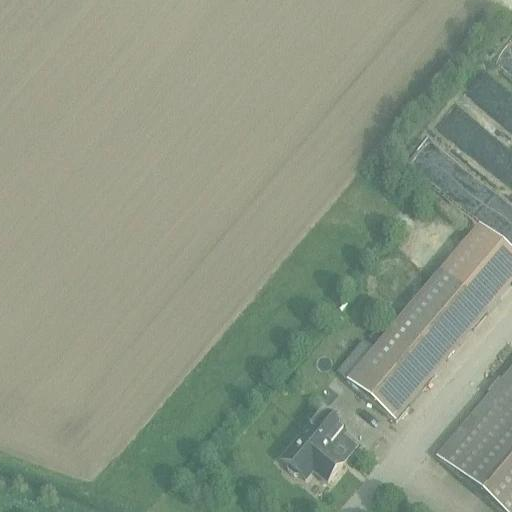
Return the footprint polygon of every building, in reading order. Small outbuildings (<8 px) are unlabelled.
[(395,424),(487,316),(511,286),(511,256),(479,230),(348,385),(395,424)] [(507,377),(511,371),(511,333),(488,362),(507,377)] [(374,334),(369,340),(375,345),(380,339),(374,334)] [(511,511),(511,376),(439,462),(498,511),(511,511)] [(313,473),(328,485),(343,467),(328,455),(332,450),(309,430),(282,463),(287,467),(287,473),(294,478),(300,478),(305,482),(313,473)]
